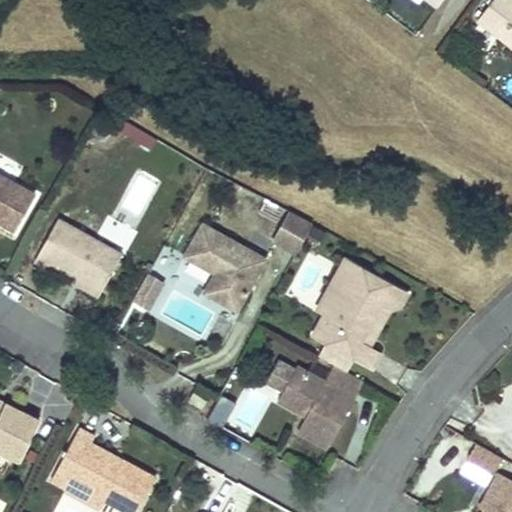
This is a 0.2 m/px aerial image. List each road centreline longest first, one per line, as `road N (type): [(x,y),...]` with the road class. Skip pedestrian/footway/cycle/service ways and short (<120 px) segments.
road 1 (residential): [(326,511),(150,418),(59,345),(0,313)]
road 2 (residential): [(365,511),(396,449),(511,311)]
